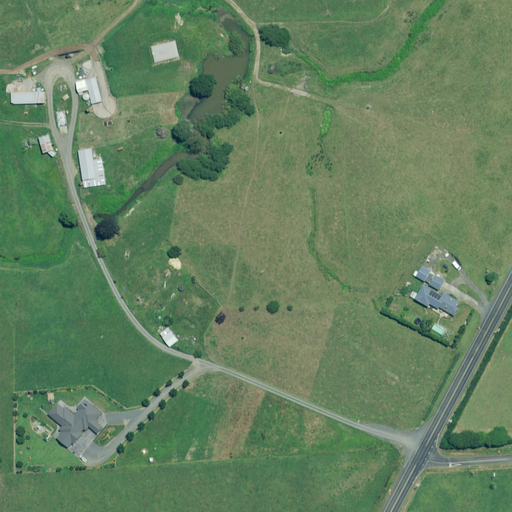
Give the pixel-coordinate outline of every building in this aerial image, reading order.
[(102,102),(97,78),(77,82),(79,93),(89,90),(92,104),(102,102)] [(46,104),(46,93),(11,93),(11,104),(46,104)] [(54,151),(49,136),(40,139),(44,154),(54,151)] [(94,161),(92,149),(79,151),(84,188),(106,185),(102,160),(94,161)] [(430,284),(435,276),(430,273),(431,272),(423,267),(417,277),(430,284)] [(445,280),(436,275),(431,285),(439,290),(445,280)] [(445,297),(424,285),(419,295),(414,292),(411,297),(429,307),(431,304),(439,309),(440,308),(455,316),(459,309),(456,307),(459,302),(446,295),(445,297)] [(163,304),(144,289),(138,297),(156,312),(163,304)] [(178,341),(169,328),(160,334),(170,347),(178,341)] [(102,414),(85,400),(78,409),(80,410),(75,415),(65,407),(64,409),(58,404),(49,415),(63,427),(60,430),(63,433),(57,439),(68,449),(73,444),(74,445),(89,427),(98,434),(103,428),(96,422),(102,414)]
